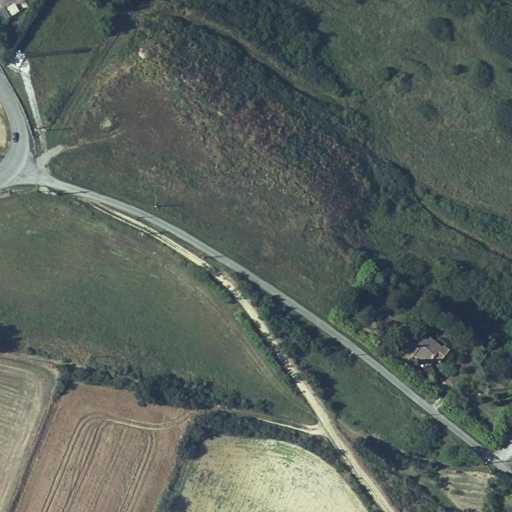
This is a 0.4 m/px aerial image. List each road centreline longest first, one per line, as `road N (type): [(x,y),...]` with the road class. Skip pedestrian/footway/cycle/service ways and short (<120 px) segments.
road 1 (unclassified): [(8,170),(148,216),(269,286),(344,338),(511,480)]
road 2 (track): [(333,433),(235,291),(173,243),(71,188)]
road 3 (track): [(0,346),(333,433)]
